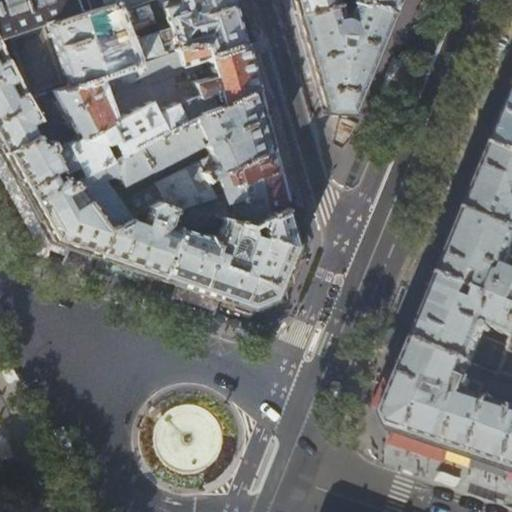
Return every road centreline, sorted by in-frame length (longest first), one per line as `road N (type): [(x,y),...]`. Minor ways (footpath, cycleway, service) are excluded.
road 1 (residential): [(264,0),(327,204),(346,230),(376,245)]
road 2 (primary): [(376,245),(475,0)]
road 3 (primary): [(294,446),(376,245)]
road 4 (tertiary): [(170,352),(3,297)]
road 5 (tertiary): [(3,297),(93,442)]
road 6 (tertiary): [(294,446),(265,386),(170,352)]
road 7 (tertiary): [(170,352),(114,391),(93,442)]
